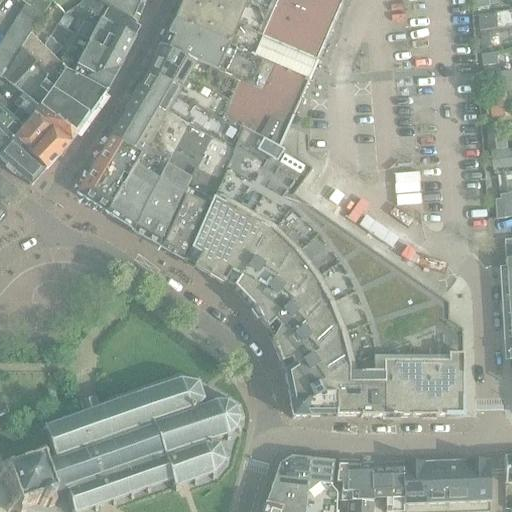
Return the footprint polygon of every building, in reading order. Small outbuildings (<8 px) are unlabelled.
[(17,0),(25,5),(0,44),(0,47),(15,57),(22,48),(30,34),(50,3),(46,0),(17,0)] [(94,0),(95,0),(94,0),(84,0),(82,5),(100,16),(106,7),(94,0)] [(94,0),(106,7),(109,9),(108,11),(136,28),(137,26),(147,0),(94,0)] [(182,0),(173,21),(209,38),(225,45),(251,57),(267,65),(274,68),(306,80),(310,72),(315,61),(316,62),(341,4),(342,0),(182,0)] [(487,0),(471,0),(473,10),(489,7),(489,6),(487,0)] [(108,11),(91,44),(90,46),(123,63),(124,60),(142,29),(137,26),(136,28),(108,11)] [(495,13),(489,14),(477,16),(479,33),(496,30),(495,13)] [(172,22),(161,47),(186,59),(239,83),(263,94),(265,88),(268,81),(274,68),(267,65),(251,57),(225,45),(209,38),(173,21),(172,22)] [(43,48),(30,34),(22,48),(29,55),(27,57),(55,86),(93,110),(100,101),(103,96),(105,97),(106,94),(65,73),(66,71),(53,57),(60,50),(49,39),(43,48)] [(488,35),(480,36),(481,48),(490,46),(488,35)] [(69,64),(66,71),(65,73),(106,94),(107,93),(104,91),(123,63),(90,46),(91,44),(76,36),(63,61),(69,64)] [(139,89),(111,138),(140,157),(165,116),(187,127),(210,139),(232,150),(235,142),(241,130),(223,119),(239,83),(186,59),(161,47),(148,74),(139,89)] [(1,80),(24,99),(37,109),(76,135),(93,110),(55,86),(27,57),(29,55),(22,48),(15,57),(1,80)] [(494,55),(480,56),(481,67),(495,66),(494,55)] [(239,83),(223,119),(241,130),(278,148),(308,81),(306,80),(274,68),(268,81),(265,88),(263,94),(239,83)] [(499,73),(485,75),(488,95),(503,92),(499,73)] [(503,92),(488,95),(492,120),(509,117),(505,92),(503,92)] [(24,99),(13,117),(58,156),(70,143),(76,135),(37,109),(24,99)] [(0,125),(11,137),(10,138),(24,151),(24,152),(45,171),(58,156),(13,117),(0,106),(0,125)] [(105,212),(105,213),(133,231),(187,127),(165,116),(140,157),(131,172),(105,212)] [(0,160),(13,172),(30,187),(45,171),(24,152),(24,151),(10,138),(11,137),(0,125),(0,160)] [(498,126),(485,128),(489,151),(506,149),(504,138),(499,138),(498,126)] [(133,231),(132,233),(153,244),(158,249),(187,186),(188,186),(210,139),(187,127),(133,231)] [(223,173),(183,261),(231,290),(238,298),(245,306),(248,311),(265,336),(269,343),(272,352),(273,354),(282,384),(289,419),(308,419),(308,417),(335,418),(335,417),(359,417),(359,418),(379,419),(379,357),(461,358),(461,332),(459,332),(446,323),(446,307),(447,306),(426,291),(425,291),(292,197),(300,187),(311,171),(278,148),(241,130),(235,142),(232,150),(225,167),(223,173)] [(110,139),(77,194),(105,212),(131,172),(140,157),(111,138),(110,139)] [(187,186),(158,249),(181,262),(183,261),(223,173),(225,167),(232,150),(210,139),(188,186),(187,186)] [(511,157),(511,149),(490,152),(492,171),(511,168),(511,157)] [(504,197),(511,195),(511,172),(500,174),(504,197)] [(494,203),(495,221),(502,221),(511,218),(511,200),(502,203),(494,203)] [(511,240),(503,241),(504,261),(505,279),(511,380),(511,240)] [(461,358),(379,357),(379,419),(460,419),(461,358)] [(115,403),(98,409),(94,398),(79,403),(83,414),(63,421),(63,419),(60,420),(61,422),(44,427),(44,426),(42,426),(53,460),(39,465),(38,462),(7,472),(6,471),(2,472),(3,474),(1,474),(2,477),(0,477),(1,481),(3,480),(12,506),(10,506),(12,510),(13,510),(14,511),(16,511),(18,511),(20,511),(19,510),(37,504),(38,506),(43,507),(47,506),(49,502),(48,500),(51,499),(49,495),(64,490),(71,511),(83,511),(93,509),(93,511),(94,511),(97,511),(96,508),(111,502),(112,506),(115,505),(114,501),(128,496),(130,500),(133,499),(131,495),(146,490),(147,494),(150,493),(149,489),(170,482),(172,486),(170,487),(171,490),(173,489),(174,492),(177,491),(176,488),(192,483),(193,485),(195,484),(195,482),(210,476),(211,479),(214,478),(213,474),(224,462),(219,445),(212,444),(211,442),(224,437),(225,440),(227,439),(227,437),(234,431),(237,433),(238,431),(235,429),(238,421),(240,421),(240,419),(238,418),(235,411),(237,409),(236,408),(233,409),(227,404),(227,401),(225,401),(224,403),(215,402),(214,400),(212,401),(213,403),(199,408),(199,406),(203,401),(197,383),(180,380),(178,376),(175,377),(176,381),(162,386),(160,382),(157,383),(159,388),(143,393),(142,389),(138,390),(140,394),(119,402),(117,397),(114,398),(115,403)] [(265,505),(265,506),(279,510),(277,511),(334,511),(335,496),(329,487),(332,463),(290,458),(278,466),(275,474),(274,478),(265,505)] [(488,511),(487,462),(464,463),(466,511),(488,511)] [(466,511),(464,463),(444,464),(445,511),(466,511)] [(337,464),(334,484),(340,485),(339,503),(347,503),(346,511),(371,511),(372,502),(385,501),(384,511),(403,511),(400,465),(358,466),(358,465),(337,464)] [(425,511),(424,464),(400,465),(403,511),(425,511)] [(445,511),(444,464),(424,464),(425,511),(445,511)]
